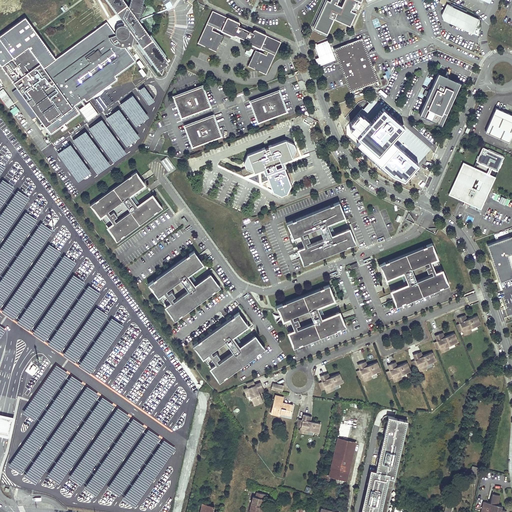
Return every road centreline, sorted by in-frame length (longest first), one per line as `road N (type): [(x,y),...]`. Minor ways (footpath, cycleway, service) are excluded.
road 1 (residential): [(285,0),(340,147),(378,183),(422,203)]
road 2 (residential): [(488,80),(475,89),(422,203)]
